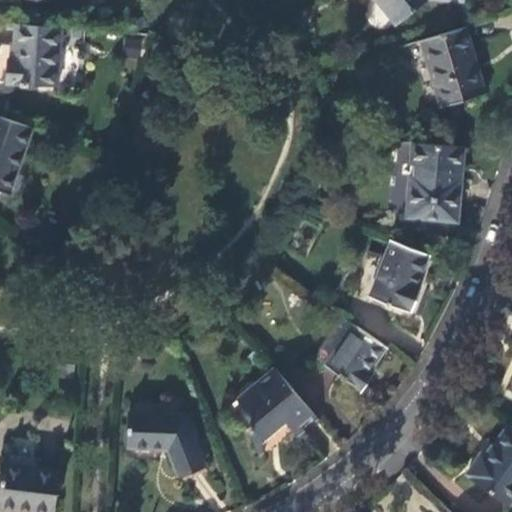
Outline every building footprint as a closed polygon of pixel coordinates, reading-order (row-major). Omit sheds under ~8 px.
[(381,0),(396,17),(404,16),(423,0),(381,0)] [(469,22),(421,36),(441,103),(488,90),(469,22)] [(59,88),(64,27),(19,24),(17,61),(12,61),(10,84),(59,88)] [(144,37),(127,36),(126,54),(143,55),(144,37)] [(0,190),(12,195),(35,129),(0,116),(0,190)] [(466,146),(415,140),(412,172),(409,171),(405,214),(458,219),(466,146)] [(433,252),(395,237),(374,293),(410,309),(411,304),(417,306),(426,284),(420,282),(433,252)] [(317,355),(327,362),(356,322),(345,314),(317,355)] [(389,345),(356,322),(327,362),(364,388),(376,373),(371,369),(389,345)] [(322,421),(279,367),(236,402),(239,406),(245,400),(255,412),(248,418),(262,455),(266,452),(261,439),(286,418),(301,437),(307,432),(301,424),(312,416),(318,423),(322,421)] [(187,412),(133,411),(132,444),(171,447),(182,474),(208,465),(187,412)] [(507,505),(511,499),(511,430),(506,427),(482,460),(478,457),(466,476),(507,505)] [(3,466),(0,493),(0,511),(7,511),(52,511),(57,473),(3,466)]
